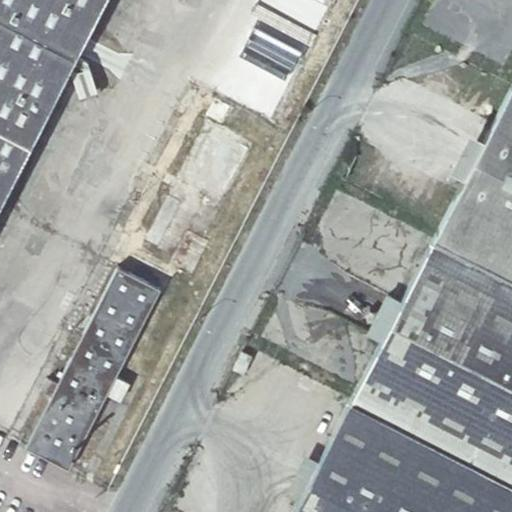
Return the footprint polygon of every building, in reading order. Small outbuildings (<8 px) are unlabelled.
[(104,0),(0,205),(0,254),(129,0),(104,0)] [(0,0),(0,205),(104,0),(0,0)] [(257,0),(248,17),(308,47),(332,0),(257,0)] [(229,88),(274,112),(300,62),(241,30),(223,65),(237,73),(229,88)] [(511,91),(436,240),(511,278),(511,91)] [(210,121),(219,104),(207,97),(198,114),(210,121)] [(185,178),(221,198),(246,149),(210,130),(185,178)] [(150,236),(165,243),(189,197),(174,189),(150,236)] [(511,511),(511,278),(436,240),(295,511),(511,511)] [(26,447),(70,468),(163,288),(119,266),(26,447)] [(244,373),(253,356),(243,351),(234,368),(244,373)]
